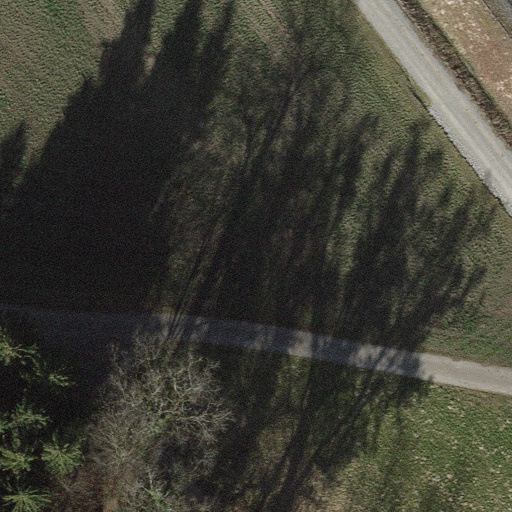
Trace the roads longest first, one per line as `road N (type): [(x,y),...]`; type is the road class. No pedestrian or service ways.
road 1 (track): [(26,332),(232,331),(511,382)]
road 2 (track): [(26,332),(71,358),(129,411),(201,511)]
road 3 (track): [(369,0),(511,181)]
